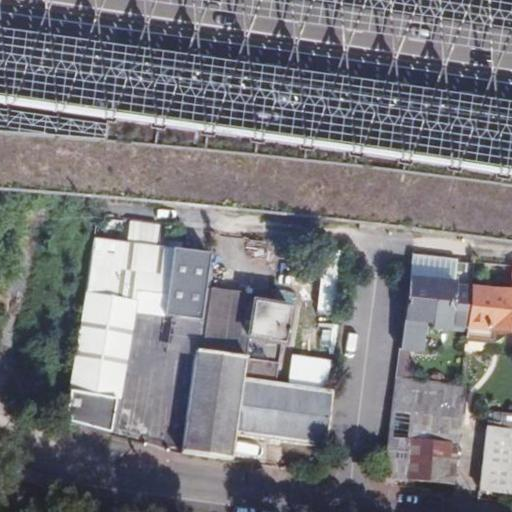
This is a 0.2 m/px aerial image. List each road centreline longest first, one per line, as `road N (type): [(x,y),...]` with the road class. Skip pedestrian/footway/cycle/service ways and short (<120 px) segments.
road 1 (motorway): [(0,38),(511,123)]
road 2 (trunk): [(0,86),(511,141)]
road 3 (trunk): [(0,164),(511,214)]
road 4 (residential): [(334,511),(174,490),(0,434)]
road 5 (motorway): [(511,40),(236,0)]
